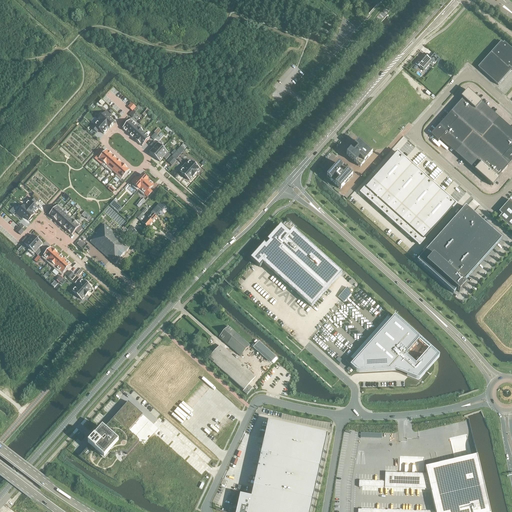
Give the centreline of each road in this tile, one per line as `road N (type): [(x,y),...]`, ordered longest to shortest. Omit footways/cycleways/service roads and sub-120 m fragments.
road 1 (tertiary): [(0,495),(286,183)]
road 2 (unclassified): [(203,214),(396,0)]
road 3 (track): [(3,511),(184,311),(174,301)]
road 4 (unclassified): [(511,186),(492,206),(411,136),(468,71),(511,110)]
road 5 (tertiary): [(286,183),(454,0)]
road 6 (tertiary): [(441,320),(286,183)]
road 7 (unclassified): [(0,441),(125,301)]
road 8 (unknown): [(0,117),(61,46),(12,0)]
road 9 (unclassified): [(264,398),(250,408),(207,511)]
road 10 (unknown): [(223,0),(336,43)]
